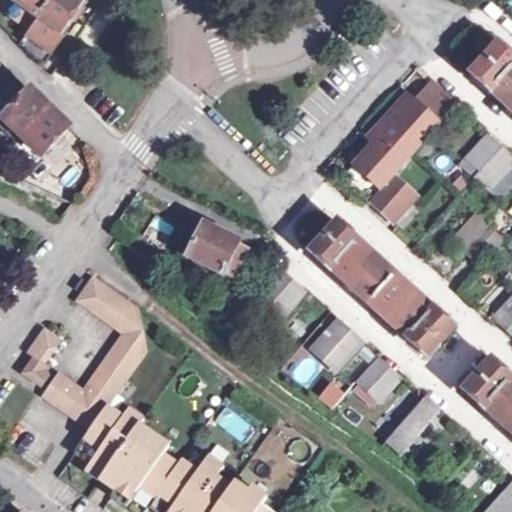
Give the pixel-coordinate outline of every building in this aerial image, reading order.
[(37,20),(51,0),(16,0),(14,4),(37,20)] [(86,1),(84,0),(51,0),(37,20),(19,46),(44,70),(65,39),(61,37),(86,1)] [(463,70),(469,75),(498,43),(492,38),(463,70)] [(511,55),(498,43),(469,75),(511,114),(511,55)] [(435,81),(416,102),(410,98),(373,139),(380,145),(359,168),(382,189),(393,176),(440,124),(459,103),(435,81)] [(1,121),(20,140),(49,109),(30,91),(1,121)] [(70,128),(49,109),(20,140),(5,156),(25,174),(41,160),(70,128)] [(461,165),(489,189),(511,166),(511,165),(511,158),(487,137),(461,165)] [(511,166),(489,189),(500,200),(511,187),(511,166)] [(417,198),(393,176),(382,189),(371,202),(394,223),(417,198)] [(153,216),(140,245),(161,254),(174,226),(153,216)] [(450,243),(462,253),(486,227),(473,216),(450,243)] [(337,221),(308,253),(427,359),(456,328),(337,221)] [(261,257),(239,242),(204,225),(186,258),(220,275),(218,278),(240,289),(261,257)] [(500,240),(486,227),(462,253),(476,266),(500,240)] [(282,274),(255,305),(278,324),(303,294),(282,274)] [(43,397),(90,430),(106,408),(145,352),(138,311),(93,279),(77,302),(124,334),(83,392),(59,374),(43,397)] [(511,300),(495,319),(511,334),(511,300)] [(338,323),(312,350),(336,372),(362,344),(338,323)] [(45,331),(28,354),(33,358),(44,365),(60,342),(45,331)] [(302,346),(284,366),(306,385),(324,365),(302,346)] [(22,375),(33,358),(28,354),(13,376),(37,393),(41,388),(22,375)] [(44,365),(33,358),(22,375),(41,388),(50,376),(48,368),(44,365)] [(511,379),(490,360),(461,392),(511,437),(511,379)] [(379,402),(399,380),(378,361),(358,382),(379,402)] [(172,387),(184,398),(201,379),(189,368),(172,387)] [(426,398),(406,421),(419,433),(439,410),(426,398)] [(268,511),(261,506),(266,499),(251,488),(248,493),(234,484),(231,488),(216,478),(222,468),(207,457),(196,473),(181,462),(178,466),(163,457),(169,448),(138,426),(143,420),(128,409),(121,419),(106,408),(90,430),(79,446),(95,457),(90,465),(86,470),(100,480),(106,473),(121,484),(115,491),(111,497),(127,508),(132,501),(147,511),(149,508),(155,501),(170,511),(169,511),(268,511)] [(399,455),(419,433),(406,421),(386,445),(399,455)] [(10,433),(4,446),(33,459),(39,446),(10,433)] [(90,465),(95,457),(79,446),(74,453),(90,465)] [(100,480),(115,491),(121,484),(106,473),(100,480)] [(511,511),(511,486),(488,511),(511,511)] [(132,511),(146,511),(147,511),(132,501),(127,508),(132,511)] [(149,508),(154,511),(169,511),(170,511),(155,501),(149,508)]
